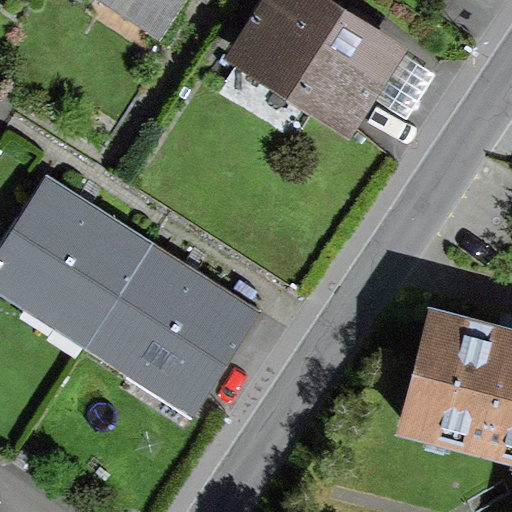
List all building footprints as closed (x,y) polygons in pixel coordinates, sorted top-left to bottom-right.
[(150,0),(173,14),(182,0),(150,0)] [(345,121),(393,46),(359,25),(366,15),(349,4),(343,14),(320,0),(271,0),(238,52),(345,121)] [(46,173),(0,245),(0,292),(86,347),(153,241),(91,202),(83,214),(64,202),(72,189),(46,173)] [(189,282),(145,254),(86,347),(129,374),(143,352),(207,393),(260,310),(197,269),(189,282)] [(511,328),(433,308),(404,423),(511,450),(511,328)]
